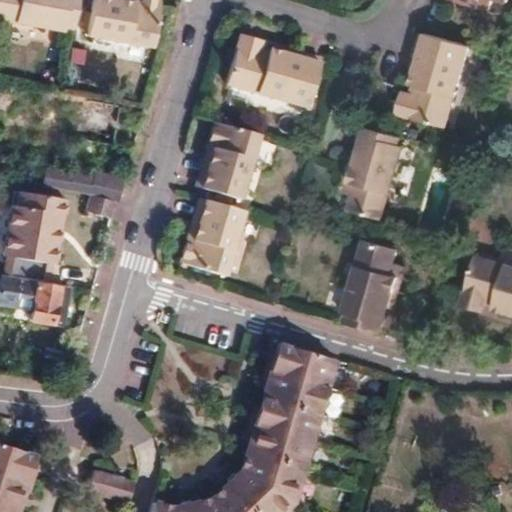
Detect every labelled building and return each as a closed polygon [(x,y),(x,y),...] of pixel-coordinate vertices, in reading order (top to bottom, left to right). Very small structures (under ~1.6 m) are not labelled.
[(68,23),(75,25),(79,0),(0,0),(0,14),(68,28),(68,23)] [(131,0),(97,0),(91,33),(156,47),(166,1),(160,0),(139,0),(139,1),(131,0)] [(468,45),(436,35),(420,31),(412,58),(417,60),(411,84),(418,87),(415,95),(411,94),(401,98),(399,107),(406,115),(444,126),(468,45)] [(235,46),(224,85),(304,108),(318,60),(293,53),(289,58),(265,51),(263,58),(256,56),(257,53),(253,41),(243,39),(235,46)] [(251,130),(208,118),(201,143),(206,145),(195,182),(210,186),(233,194),(251,130)] [(390,133),(374,131),(362,170),(358,169),(353,184),(358,185),(355,197),(362,200),(358,212),(390,221),(411,149),(406,147),(408,138),(390,133)] [(47,171),(44,185),(90,194),(116,203),(123,179),(93,172),(92,176),(73,173),(71,175),(47,171)] [(3,274),(37,280),(46,282),(49,264),(53,265),(57,243),(53,242),(55,227),(60,228),(64,199),(17,191),(14,208),(9,207),(1,256),(6,257),(3,274)] [(116,203),(90,194),(87,209),(112,218),(116,203)] [(235,207),(197,196),(186,235),(181,234),(174,259),(217,272),(235,207)] [(366,235),(343,307),(347,309),(344,316),(378,327),(390,288),(396,290),(401,274),(395,273),(399,259),(391,257),(395,244),(366,235)] [(511,266),(477,256),(465,295),(469,305),(478,308),(487,300),(490,300),(495,302),(494,307),(496,309),(511,312),(511,266)] [(3,274),(0,273),(0,304),(31,311),(30,319),(60,325),(68,289),(36,283),(37,280),(3,274)] [(269,370),(327,388),(335,361),(277,344),(269,370)] [(262,397),(320,414),(327,388),(269,370),(262,397)] [(254,424),(312,441),(320,414),(262,397),(254,424)] [(247,450),(305,467),(312,441),(254,424),(247,450)] [(0,477),(31,488),(34,477),(27,474),(29,467),(32,459),(0,448),(0,477)] [(241,470),(295,503),(305,467),(247,450),(241,470)] [(27,474),(34,477),(37,470),(29,467),(27,474)] [(93,470),(87,490),(126,502),(132,481),(93,470)] [(227,479),(256,511),(282,511),(295,503),(241,470),(227,479)] [(0,507),(13,511),(16,511),(18,507),(21,499),(24,497),(29,497),(31,488),(0,477),(0,507)] [(209,491),(219,511),(256,511),(227,479),(209,491)] [(192,496),(195,511),(219,511),(209,491),(192,496)] [(151,501),(147,511),(171,511),(172,502),(156,496),(153,497),(151,501)] [(172,502),(171,511),(195,511),(192,496),(172,502)] [(21,499),(18,507),(28,510),(31,498),(29,497),(24,497),(21,499)]
